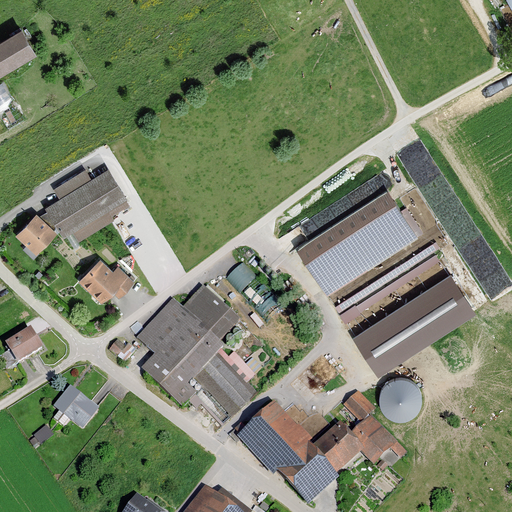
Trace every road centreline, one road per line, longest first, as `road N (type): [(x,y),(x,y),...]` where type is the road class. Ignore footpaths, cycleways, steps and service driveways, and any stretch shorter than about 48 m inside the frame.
road 1 (track): [(86,349),(401,121),(511,61)]
road 2 (track): [(304,511),(86,349)]
road 3 (track): [(401,121),(396,95),(346,0)]
